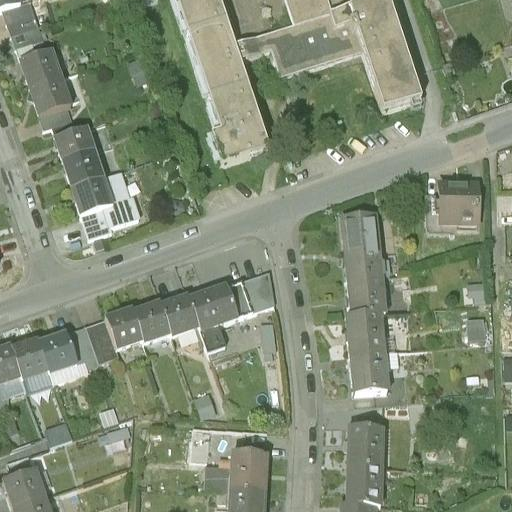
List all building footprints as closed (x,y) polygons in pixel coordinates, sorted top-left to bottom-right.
[(0,0),(0,18),(18,13),(29,9),(28,4),(31,3),(30,0),(0,0)] [(165,0),(214,146),(205,149),(214,177),(221,174),(265,160),(237,73),(266,64),(275,90),(291,85),(359,63),(379,123),(418,110),(409,83),(384,7),(354,17),(348,0),(341,3),(339,0),(165,0)] [(34,21),(7,30),(12,43),(38,34),(34,21)] [(43,48),(38,34),(12,43),(16,56),(43,48)] [(50,59),(18,70),(28,97),(59,86),(50,59)] [(59,86),(28,97),(37,125),(65,116),(69,114),(59,86)] [(65,116),(37,125),(42,139),(69,129),(65,116)] [(84,135),(53,146),(61,170),(92,159),(84,135)] [(92,159),(61,170),(70,197),(101,186),(92,159)] [(101,186),(70,197),(79,225),(111,214),(101,186)] [(475,191),(437,192),(438,203),(438,232),(476,231),(475,191)] [(438,203),(423,204),(424,232),(438,232),(438,203)] [(372,224),(338,228),(340,248),(344,288),(378,284),(372,224)] [(378,284),(344,288),(349,325),(375,323),(383,322),(378,284)] [(225,297),(187,311),(197,338),(198,341),(213,336),(214,338),(237,330),(225,297)] [(186,308),(159,318),(169,344),(170,347),(197,338),(187,311),(186,308)] [(158,314),(132,323),(141,350),(142,353),(169,344),(159,318),(158,314)] [(130,320),(103,329),(113,360),(141,350),(132,323),(130,320)] [(349,325),(342,326),(346,364),(380,361),(375,323),(349,325)] [(463,327),(466,347),(484,344),(482,325),(463,327)] [(113,360),(103,329),(83,336),(97,373),(116,366),(113,360)] [(83,336),(64,343),(76,374),(84,372),(87,378),(97,374),(97,373),(83,336)] [(64,343),(37,352),(47,380),(48,384),(76,374),(64,343)] [(35,349),(9,359),(18,385),(20,390),(47,380),(37,352),(35,349)] [(7,354),(0,357),(0,391),(18,385),(9,359),(7,354)] [(380,361),(346,364),(351,404),(384,400),(380,361)] [(192,407),(200,427),(216,420),(208,401),(192,407)] [(380,438),(345,437),(344,475),(379,476),(380,438)] [(264,455),(240,453),(239,464),(263,466),(264,455)] [(26,463),(5,470),(10,487),(32,479),(26,463)] [(239,464),(230,464),(229,477),(228,503),(261,505),(263,466),(239,464)] [(229,477),(202,475),(200,501),(228,503),(229,477)] [(377,511),(379,476),(344,475),(343,511),(377,511)] [(10,487),(1,490),(9,511),(25,511),(42,506),(32,479),(10,487)] [(260,511),(261,505),(228,503),(227,511),(260,511)]
